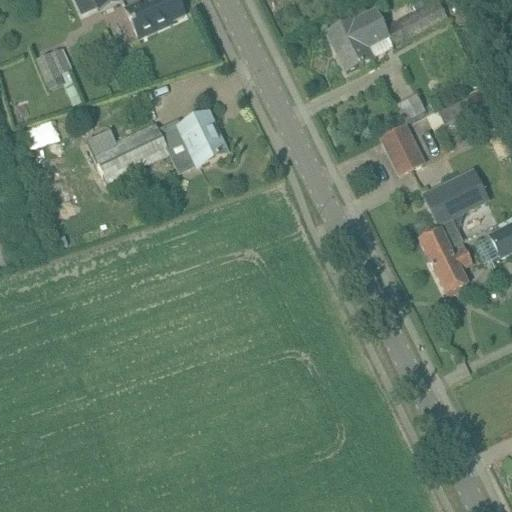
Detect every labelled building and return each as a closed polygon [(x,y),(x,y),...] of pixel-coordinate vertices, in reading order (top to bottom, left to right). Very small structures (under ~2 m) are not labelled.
[(123,0),(91,0),(98,15),(124,3),(123,0)] [(142,3),(124,11),(139,42),(172,28),(170,24),(184,18),(175,0),(158,0),(144,7),(142,3)] [(438,3),(426,9),(423,3),(406,12),(409,18),(384,30),(375,13),(353,24),(353,23),(326,37),(345,75),(372,62),(367,51),(388,40),(393,51),(448,24),(438,3)] [(47,95),(74,84),(60,51),(33,62),(47,95)] [(403,127),(426,116),(416,96),(394,107),(403,127)] [(105,134),(83,144),(87,154),(89,153),(105,187),(126,178),(167,158),(169,157),(169,158),(178,154),(185,170),(195,165),(197,170),(198,171),(209,166),(227,157),(208,117),(180,130),(177,124),(158,133),(155,128),(137,136),(112,148),(105,134)] [(31,151),(59,141),(52,123),(24,133),(31,151)] [(406,131),(381,143),(398,180),(424,168),(406,131)] [(489,206),(473,173),(423,198),(439,231),(489,206)] [(511,254),(511,224),(487,238),(499,260),(511,254)] [(429,262),(450,252),(462,246),(453,227),(440,234),(439,233),(419,243),(429,262)] [(57,242),(60,250),(67,248),(64,239),(57,242)] [(450,252),(429,262),(446,299),(467,289),(459,274),(473,267),(464,250),(452,256),(450,252)]
